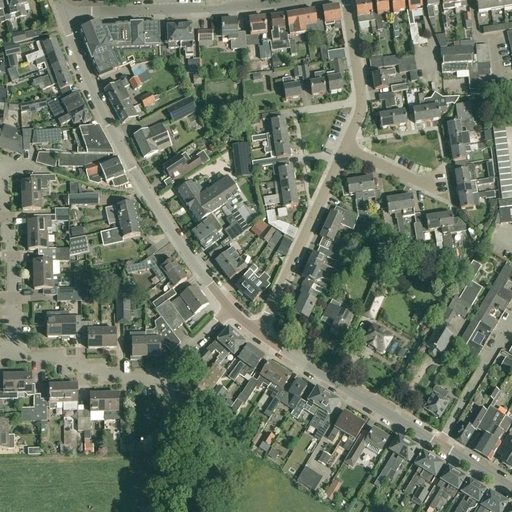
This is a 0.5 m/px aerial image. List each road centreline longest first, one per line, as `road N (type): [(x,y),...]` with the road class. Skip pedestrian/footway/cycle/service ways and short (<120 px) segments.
road 1 (residential): [(231,311),(141,188),(64,18)]
road 2 (residential): [(511,489),(259,335)]
road 3 (residential): [(231,311),(157,378),(66,365),(56,356),(16,357)]
road 4 (residential): [(64,18),(298,0)]
road 5 (residential): [(259,335),(346,149)]
road 6 (residential): [(16,357),(2,167)]
road 7 (residential): [(346,149),(361,99),(345,0)]
road 8 (track): [(159,511),(167,374)]
